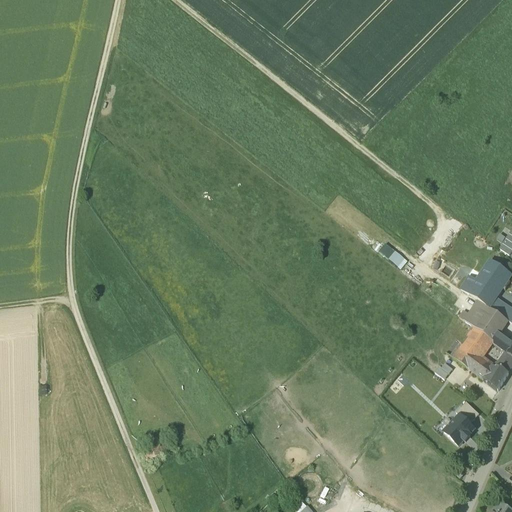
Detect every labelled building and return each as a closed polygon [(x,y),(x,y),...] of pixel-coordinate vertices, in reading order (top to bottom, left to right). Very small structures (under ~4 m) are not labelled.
[(511,245),(505,241),(502,246),(511,252),(511,245)] [(511,252),(502,246),(499,251),(509,257),(511,252)] [(491,261),(468,296),(478,303),(489,310),(495,301),(495,300),(507,282),(497,275),(502,269),(491,261)] [(511,276),(502,269),(497,275),(507,282),(511,276)] [(478,303),(470,298),(467,302),(475,307),(478,303)] [(505,307),(495,300),(495,301),(489,310),(498,317),(505,307)] [(475,307),(465,323),(466,324),(475,331),(484,318),(489,310),(478,303),(475,307)] [(511,322),(511,311),(505,307),(498,317),(507,322),(510,325),(511,322)] [(498,317),(489,310),(484,318),(502,330),(507,322),(498,317)] [(502,330),(484,318),(475,331),(489,340),(493,343),(497,337),(502,330)] [(475,331),(466,324),(445,354),(468,371),(482,351),(489,340),(475,331)] [(511,346),(497,337),(493,343),(493,344),(493,346),(502,353),(506,356),(511,360),(511,346)] [(489,340),(482,351),(486,354),(493,344),(493,343),(489,340)] [(482,351),(468,371),(472,374),(480,362),(483,358),(486,354),(482,351)] [(480,362),(491,369),(483,382),(498,393),(511,370),(511,360),(506,356),(502,353),(498,358),(500,360),(497,366),(494,366),(483,358),(480,362)] [(491,369),(480,362),(472,374),(483,382),(491,369)] [(452,371),(445,366),(441,370),(449,376),(452,371)] [(443,383),(449,376),(441,370),(439,369),(434,376),(443,383)] [(469,427),(479,416),(466,404),(456,414),(458,417),(469,427)] [(469,427),(458,417),(443,433),(458,448),(463,443),(464,444),(471,437),(470,436),(474,432),(469,427)] [(168,444),(159,448),(162,457),(172,452),(168,444)] [(159,448),(142,455),(146,464),(162,457),(159,448)] [(310,511),(302,503),(292,511),(310,511)]
